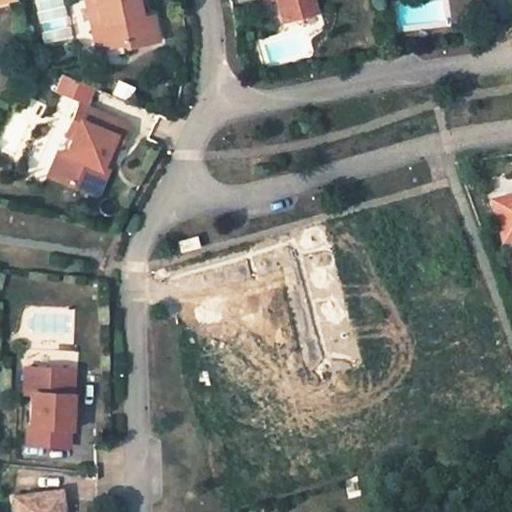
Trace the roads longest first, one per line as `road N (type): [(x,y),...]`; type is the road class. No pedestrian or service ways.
road 1 (residential): [(511,133),(443,142),(209,202),(166,191)]
road 2 (residential): [(166,191),(134,263),(140,511)]
road 3 (residential): [(207,117),(511,64)]
